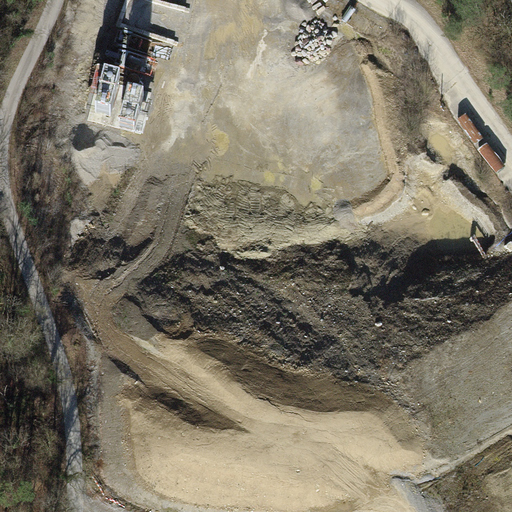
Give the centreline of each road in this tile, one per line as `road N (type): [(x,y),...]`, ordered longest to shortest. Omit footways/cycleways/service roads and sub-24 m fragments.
road 1 (track): [(75,511),(71,367),(25,253),(0,155)]
road 2 (track): [(0,153),(17,70),(55,0)]
